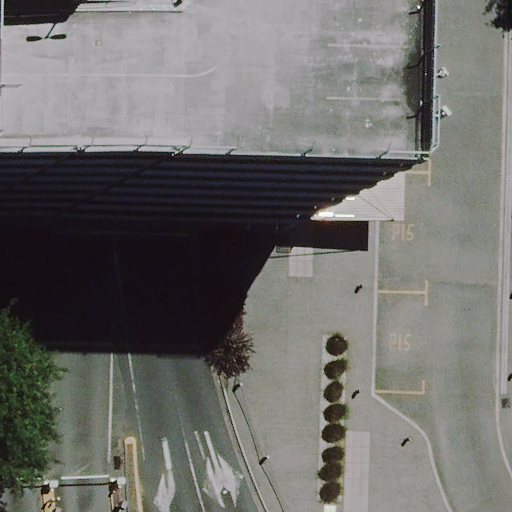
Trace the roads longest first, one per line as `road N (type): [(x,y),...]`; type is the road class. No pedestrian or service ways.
road 1 (unknown): [(184,0),(185,117),(139,223)]
road 2 (unknown): [(139,223),(34,212),(6,219)]
